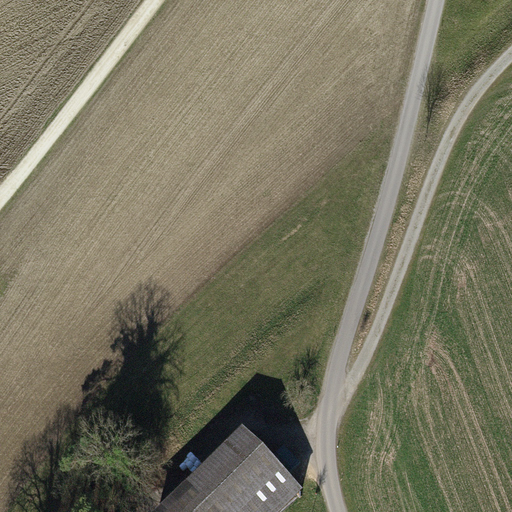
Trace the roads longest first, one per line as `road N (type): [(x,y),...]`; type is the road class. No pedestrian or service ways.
road 1 (unclassified): [(342,511),(328,431),(436,0)]
road 2 (track): [(511,61),(472,98),(443,156),(381,337),(328,431)]
road 3 (track): [(0,200),(157,0)]
